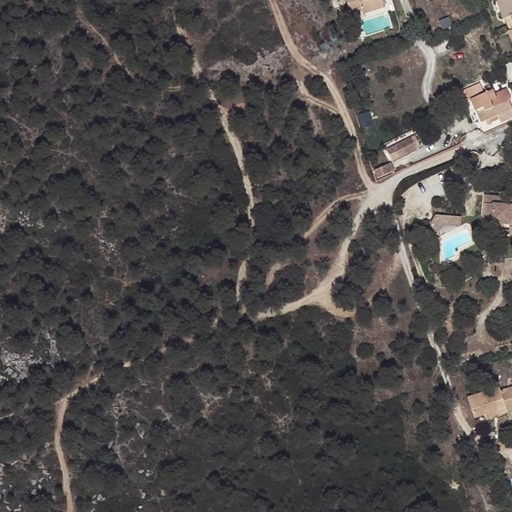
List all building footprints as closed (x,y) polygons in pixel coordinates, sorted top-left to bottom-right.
[(339,0),(344,14),(355,11),(356,15),(377,8),(375,0),(339,0)] [(511,0),(498,0),(499,1),(494,2),(500,20),(503,19),(507,31),(509,31),(511,29),(511,0)] [(511,116),(511,108),(504,90),(494,94),(492,88),(483,92),(479,82),(462,89),(466,100),(469,98),(480,122),(487,118),(488,119),(497,115),(500,122),(511,116)] [(413,141),(394,149),(397,157),(417,148),(413,141)] [(391,174),(387,165),(374,171),(378,179),(391,174)] [(511,196),(485,195),(484,203),(469,201),(467,225),(477,226),(477,229),(495,231),(495,233),(511,234),(511,196)] [(455,225),(456,216),(430,214),(425,223),(426,232),(433,231),(439,224),(455,225)] [(505,243),(505,235),(495,234),(494,242),(505,243)] [(426,237),(428,249),(435,248),(434,237),(426,237)] [(511,414),(511,390),(502,393),(501,390),(469,401),(477,421),(506,412),(508,416),(511,414)]
